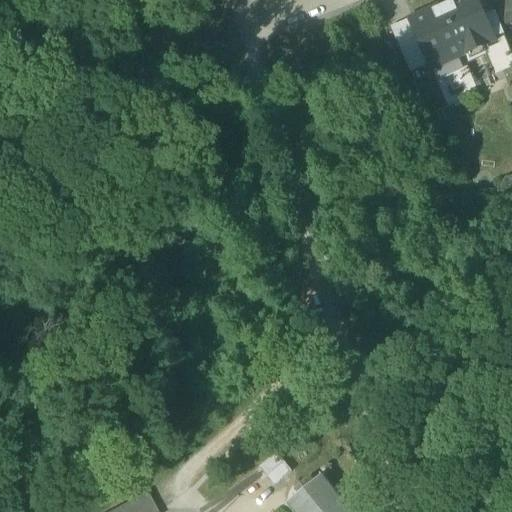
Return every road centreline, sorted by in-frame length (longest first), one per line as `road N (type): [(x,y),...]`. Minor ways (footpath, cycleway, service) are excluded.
road 1 (unclassified): [(247,35),(345,338)]
road 2 (track): [(345,338),(279,392),(184,495),(183,511)]
road 3 (track): [(345,338),(401,511)]
